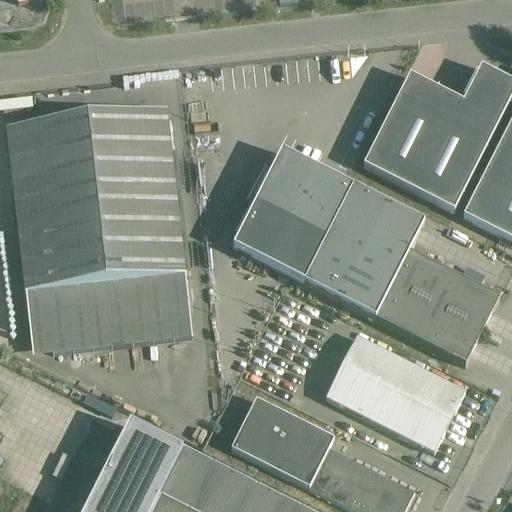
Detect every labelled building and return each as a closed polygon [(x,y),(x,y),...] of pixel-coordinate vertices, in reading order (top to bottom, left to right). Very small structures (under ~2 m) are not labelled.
[(511,102),(511,87),(481,72),(463,107),(409,80),(363,171),(454,217),(511,102)] [(184,279),(166,116),(7,134),(25,298),(32,361),(191,342),(184,279)] [(511,125),(463,222),(511,246),(511,125)] [(424,228),(281,156),(232,252),(465,370),(499,303),(410,257),(424,228)] [(434,458),(465,397),(357,342),(326,403),(434,458)] [(406,511),(414,497),(329,454),(334,443),(256,404),(230,454),(345,511),(406,511)] [(288,511),(133,433),(92,511),(288,511)] [(58,477),(71,448),(59,443),(46,472),(58,477)]
